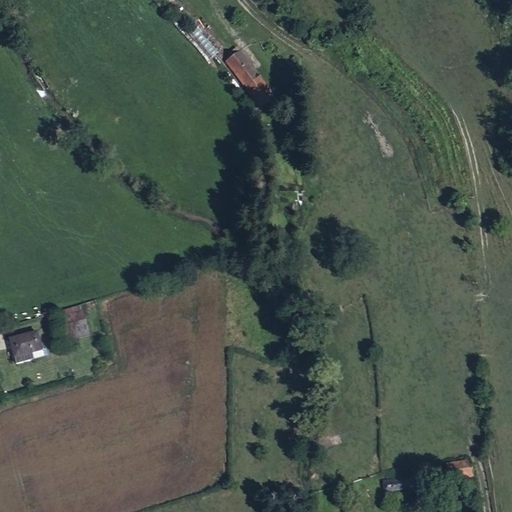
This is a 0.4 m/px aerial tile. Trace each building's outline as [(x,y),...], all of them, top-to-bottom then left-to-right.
[(261,112),(277,100),(242,52),(226,64),(261,112)] [(66,342),(89,336),(81,306),(58,312),(66,342)] [(14,358),(41,350),(36,333),(9,340),(14,358)] [(473,476),(469,460),(446,464),(452,487),(458,486),(457,478),(473,476)] [(422,487),(419,479),(383,483),(385,491),(422,487)]
